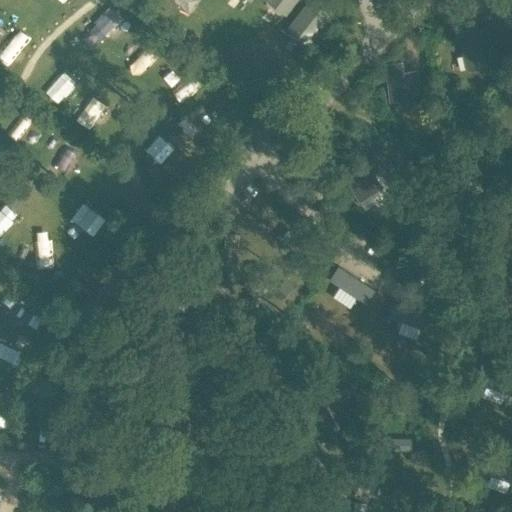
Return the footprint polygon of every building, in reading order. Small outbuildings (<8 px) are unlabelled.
[(321,0),(310,0),(295,20),(316,36),(335,10),(321,0)] [(389,102),(421,99),(418,70),(404,71),(403,61),(385,64),(389,102)] [(373,172),(380,167),(374,157),(343,176),(358,201),(381,188),(373,172)] [(474,191),(482,190),(479,163),(444,167),(447,193),(457,192),(458,203),(475,201),(474,191)] [(285,224),(278,231),(288,241),(295,233),(285,224)] [(292,255),(292,269),(301,269),(302,255),(292,255)] [(339,266),(330,279),(367,303),(376,290),(339,266)] [(226,272),(218,277),(225,289),(234,284),(226,272)] [(166,281),(162,306),(183,309),(187,285),(166,281)] [(284,282),(274,291),(280,298),(291,289),(284,282)] [(246,292),(244,301),(258,304),(260,294),(246,292)] [(396,303),(391,318),(433,331),(438,316),(396,303)] [(169,369),(169,381),(199,382),(199,370),(169,369)] [(212,373),(201,382),(210,393),(220,384),(212,373)] [(335,421),(320,400),(324,398),(317,389),(298,402),(318,432),(335,421)] [(210,422),(205,451),(217,453),(222,424),(210,422)] [(382,438),(382,450),(412,451),(412,439),(382,438)] [(120,442),(119,454),(149,457),(150,445),(120,442)] [(411,451),(415,466),(428,462),(425,448),(413,451),(411,451)] [(362,481),(355,494),(367,500),(374,487),(362,481)] [(431,511),(430,491),(418,492),(419,511),(431,511)] [(356,501),(354,511),(366,511),(367,503),(356,501)]
